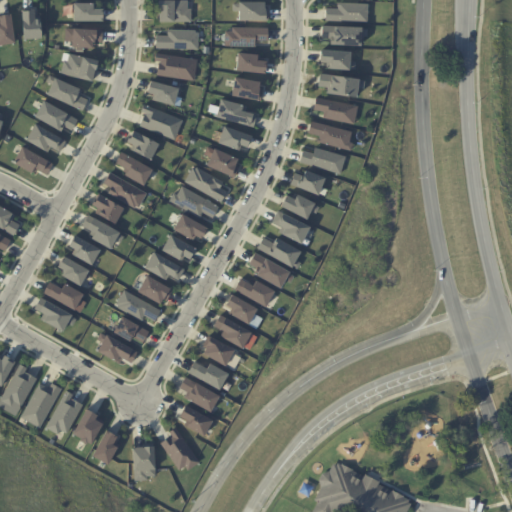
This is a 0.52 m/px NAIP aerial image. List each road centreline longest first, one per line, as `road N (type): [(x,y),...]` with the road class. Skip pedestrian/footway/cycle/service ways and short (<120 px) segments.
road 1 (residential): [(294,0),(281,132),(139,401)]
road 2 (tertiary): [(507,319),(423,330),(320,375),(258,428),(199,511)]
road 3 (secondary): [(424,0),(428,180),(471,360)]
road 4 (residential): [(0,308),(116,97),(128,0)]
road 5 (tertiary): [(252,511),(295,454),(348,407),(471,360),(507,319)]
road 6 (secondary): [(507,319),(478,204),(471,0)]
road 7 (residential): [(139,401),(0,322)]
road 8 (secondary): [(471,360),(511,475)]
